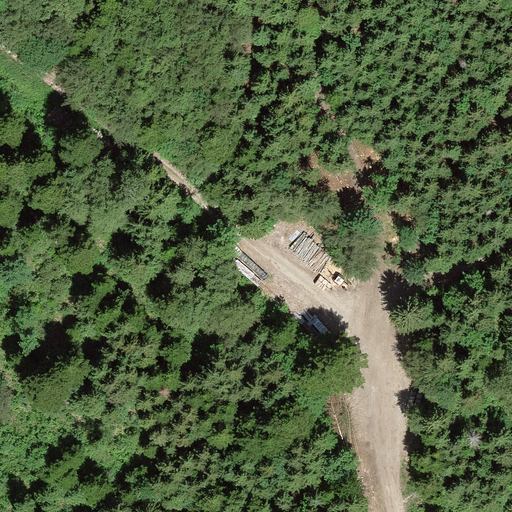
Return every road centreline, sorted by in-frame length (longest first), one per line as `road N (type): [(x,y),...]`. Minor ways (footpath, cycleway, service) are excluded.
road 1 (track): [(0,41),(261,249)]
road 2 (track): [(398,511),(365,338),(261,249)]
